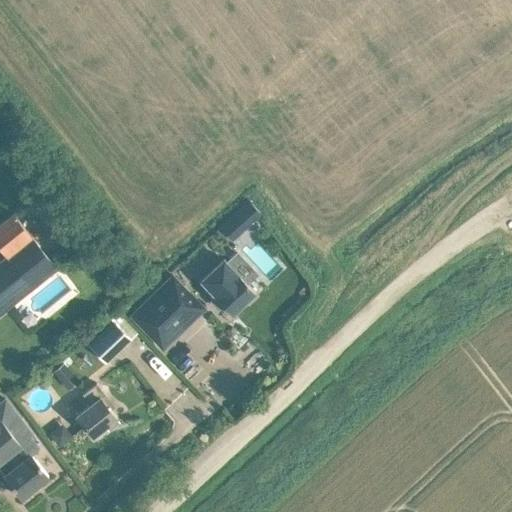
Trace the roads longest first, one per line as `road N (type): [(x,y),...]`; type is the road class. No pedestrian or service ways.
road 1 (unclassified): [(160,511),(402,280),(511,203)]
road 2 (residential): [(90,511),(196,413)]
